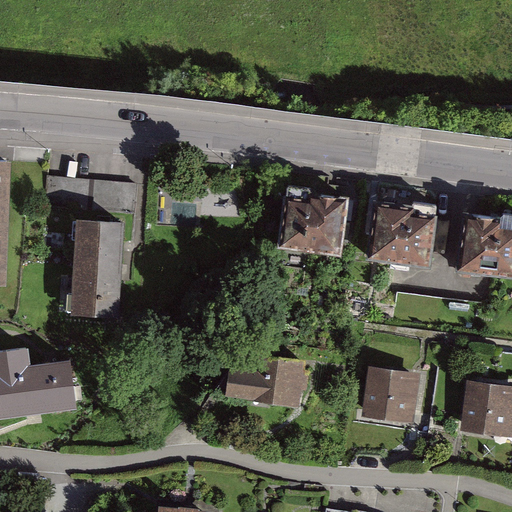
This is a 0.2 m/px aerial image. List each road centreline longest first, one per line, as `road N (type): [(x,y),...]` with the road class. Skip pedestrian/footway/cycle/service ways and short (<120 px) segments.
road 1 (tertiary): [(0,112),(511,172)]
road 2 (residential): [(450,511),(451,492),(435,486),(296,473),(228,455),(185,450),(135,466),(0,459)]
